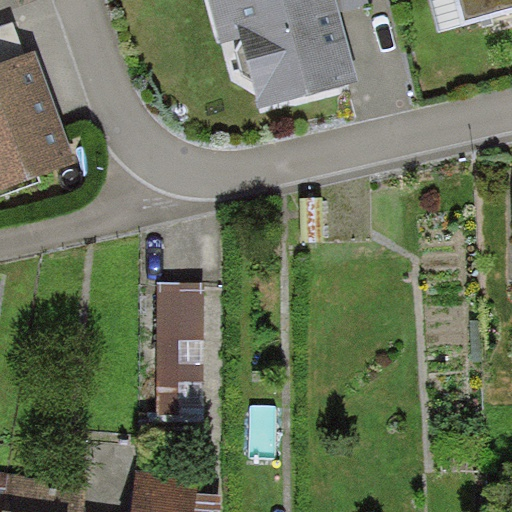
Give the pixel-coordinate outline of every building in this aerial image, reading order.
[(335,0),(208,0),(221,46),(241,40),(261,111),(359,84),(339,13),(335,0)] [(335,0),(339,13),(369,5),(367,0),(335,0)] [(511,0),(455,0),(463,30),(511,17),(511,0)] [(0,66),(25,57),(12,24),(0,28),(0,66)] [(25,57),(0,66),(0,196),(79,168),(36,54),(25,57)] [(205,284),(158,284),(158,421),(205,422),(205,284)] [(0,474),(0,511),(84,511),(86,486),(0,474)] [(138,474),(133,511),(194,511),(198,481),(138,474)]
